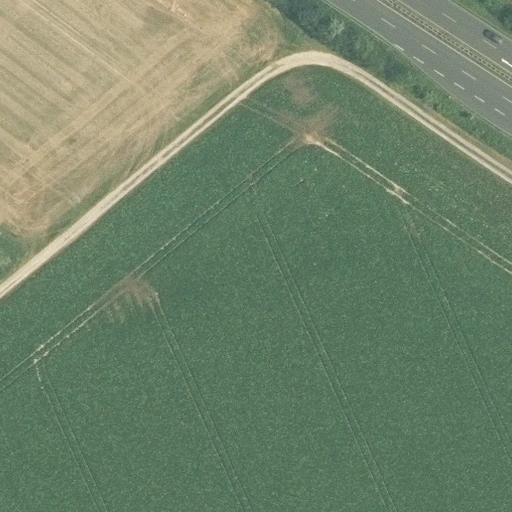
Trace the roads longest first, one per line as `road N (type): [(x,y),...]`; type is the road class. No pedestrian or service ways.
road 1 (track): [(511,180),(309,50),(250,85),(74,239)]
road 2 (trunk): [(346,0),(511,105)]
